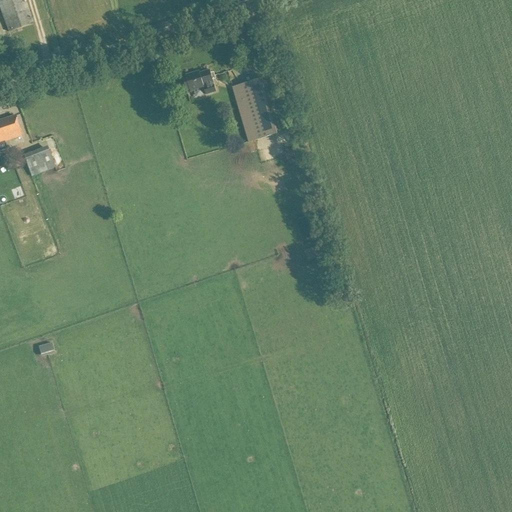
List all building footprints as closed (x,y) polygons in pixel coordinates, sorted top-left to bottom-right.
[(33,24),(30,14),(25,0),(0,0),(0,6),(5,20),(6,22),(9,32),(33,24)] [(186,77),(183,78),(186,88),(187,91),(190,90),(190,92),(204,88),(206,95),(217,92),(214,83),(213,81),(216,80),(214,73),(211,73),(210,70),(200,73),(200,71),(186,75),(186,77)] [(232,88),(235,97),(248,142),(279,133),(263,79),(232,88)] [(0,120),(0,142),(22,135),(15,116),(0,120)] [(44,164),(52,161),(46,146),(38,149),(44,164)] [(317,250),(304,254),(307,262),(320,258),(320,257),(317,250)] [(39,353),(53,351),(52,343),(38,345),(39,353)]
